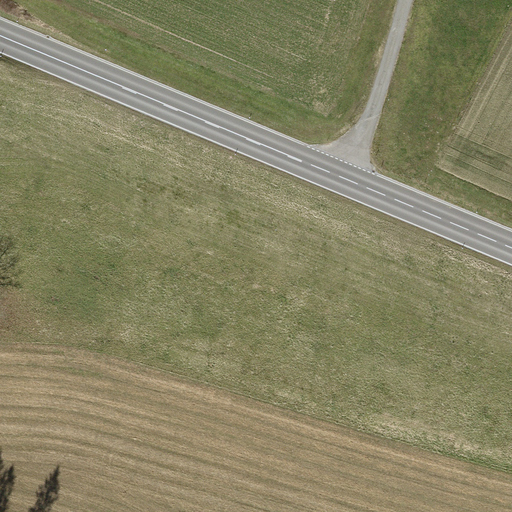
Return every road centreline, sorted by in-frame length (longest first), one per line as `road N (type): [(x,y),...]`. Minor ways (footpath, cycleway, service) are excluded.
road 1 (primary): [(511,247),(0,35)]
road 2 (track): [(349,180),(403,0)]
